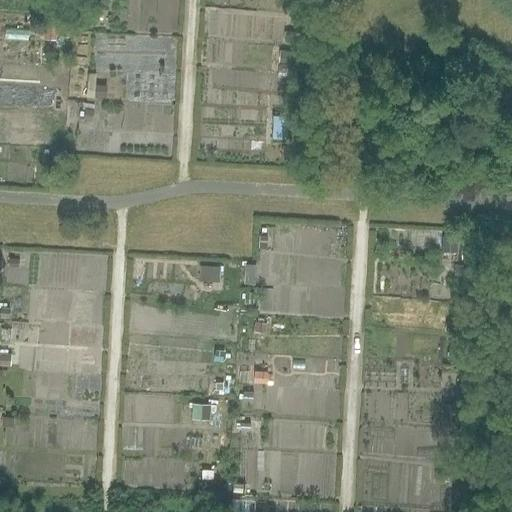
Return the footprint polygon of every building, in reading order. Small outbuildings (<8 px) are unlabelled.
[(287,32),(286,42),(296,43),(296,33),(287,32)] [(282,52),(282,62),(293,63),(294,53),(282,52)] [(87,111),(86,120),(93,122),(95,112),(87,111)] [(275,116),(274,129),(291,129),(291,116),(275,116)] [(460,237),(444,236),(442,259),(459,260),(460,237)] [(209,276),(228,278),(230,262),(211,260),(209,276)] [(269,383),(270,375),(256,374),(256,382),(269,383)]
